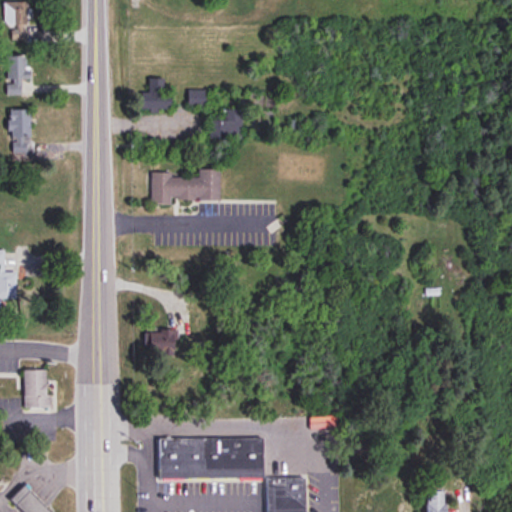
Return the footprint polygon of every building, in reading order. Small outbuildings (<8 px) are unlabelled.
[(25,2),(3,2),(3,27),(11,27),(11,40),(25,40),(25,2)] [(5,56),(5,95),(21,95),(21,80),(25,80),(25,56),(5,56)] [(140,110),(170,110),(170,92),(163,92),(163,79),(148,79),(148,93),(140,93),(140,110)] [(204,90),(187,90),(187,107),(204,107),(204,90)] [(241,109),(223,109),(223,120),(208,120),(208,140),(241,140),(241,109)] [(8,110),(8,154),(28,154),(28,110),(8,110)] [(288,136),(300,136),(300,120),(288,120),(288,136)] [(171,200),(219,200),(219,169),(197,169),(197,177),(171,177),(171,173),(150,172),(149,204),(171,204),(171,200)] [(3,250),(0,249),(0,299),(14,299),(14,273),(3,273),(3,250)] [(146,330),(146,355),(173,355),(173,330),(146,330)] [(22,409),(47,409),(47,371),(22,371),(22,409)] [(156,480),(261,480),(261,438),(156,438),(156,480)] [(264,477),(264,511),(303,511),(303,477),(264,477)] [(20,511),(48,511),(21,485),(7,499),(20,511)] [(425,491),(424,511),(444,511),(445,491),(425,491)] [(368,511),(393,511),(394,500),(368,500),(368,511)]
